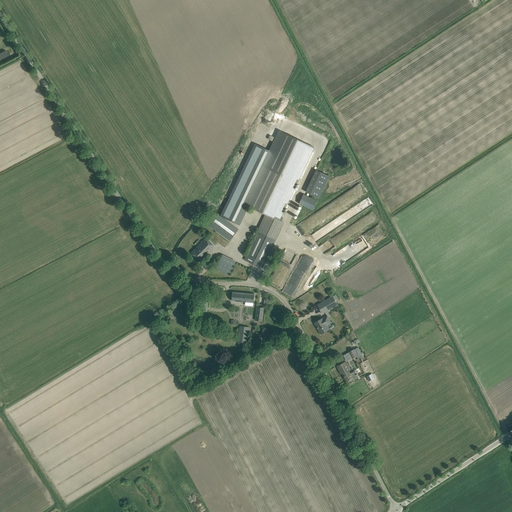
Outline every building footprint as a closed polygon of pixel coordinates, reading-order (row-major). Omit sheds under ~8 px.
[(0,60),(8,56),(5,51),(0,53),(0,60)] [(246,200),(244,203),(249,206),(266,214),(244,260),(262,269),(284,223),(279,220),(314,146),(279,130),(270,150),(263,164),(246,200)] [(257,143),(222,215),(240,224),(249,206),(244,203),(246,200),(263,164),(270,150),(257,143)] [(319,198),(330,176),(316,169),(305,191),(319,198)] [(361,194),(366,192),(362,183),(357,185),(361,194)] [(304,193),(300,203),(313,210),(318,200),(304,193)] [(210,226),(216,230),(230,240),(238,229),(229,223),(230,221),(228,220),(227,221),(218,215),(210,226)] [(209,240),(213,245),(216,242),(225,248),(230,240),(216,230),(211,238),(209,240)] [(198,247),(197,247),(192,253),(199,259),(213,245),(209,240),(206,238),(207,239),(202,244),(198,247)] [(220,256),(217,254),(208,265),(210,267),(220,256)] [(236,262),(222,255),(216,269),(229,275),(236,262)] [(255,294),(232,292),(232,301),(254,303),(255,294)] [(337,305),(333,296),(317,305),(322,314),(337,305)] [(208,299),(200,298),(198,319),(206,320),(208,299)] [(256,320),(263,321),(264,308),(257,307),(256,320)] [(323,318),(314,323),(320,334),(329,329),(327,325),(331,323),(327,316),(323,318)] [(247,343),(249,327),(240,326),(237,342),(247,343)] [(349,353),(353,359),(359,356),(356,349),(349,353)] [(347,381),(352,378),(353,379),(357,377),(355,371),(350,374),(348,369),(350,369),(346,361),(337,366),(341,373),(342,373),(347,381)]
